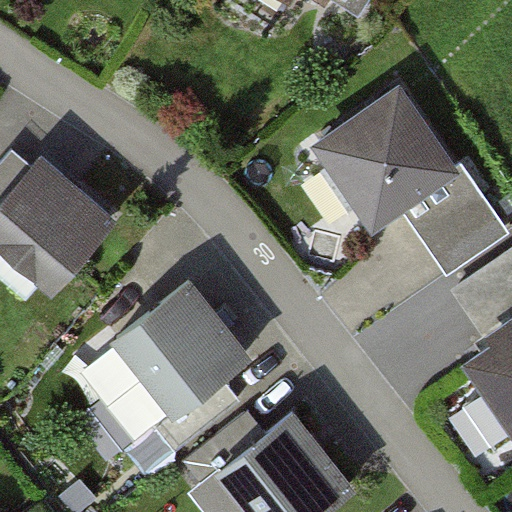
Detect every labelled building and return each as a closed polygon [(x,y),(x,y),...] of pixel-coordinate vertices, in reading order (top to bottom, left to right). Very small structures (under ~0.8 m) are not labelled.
[(454,165),(400,89),(322,142),(374,220),(404,201),(443,258),(503,220),(461,162),(454,165)] [(119,224),(44,156),(0,203),(0,249),(52,297),(119,224)] [(511,248),(460,285),(499,342),(470,362),(511,422),(511,248)] [(249,364),(192,286),(88,361),(145,440),(249,364)] [(318,511),(351,484),(289,410),(197,485),(219,511),(318,511)]
